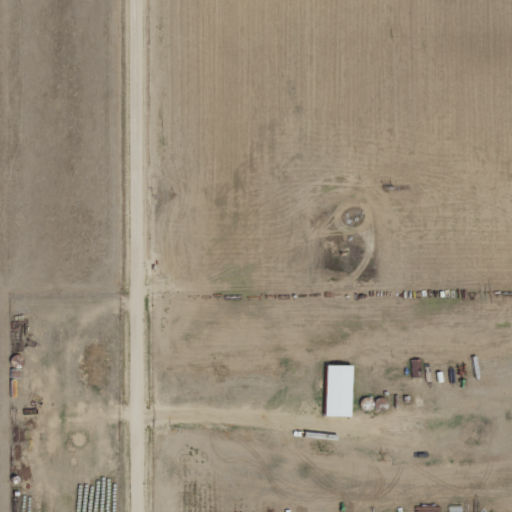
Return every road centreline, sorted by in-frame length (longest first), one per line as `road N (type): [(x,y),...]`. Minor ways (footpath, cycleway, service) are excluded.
road 1 (residential): [(144,511),(142,0)]
road 2 (residential): [(310,397),(144,394)]
